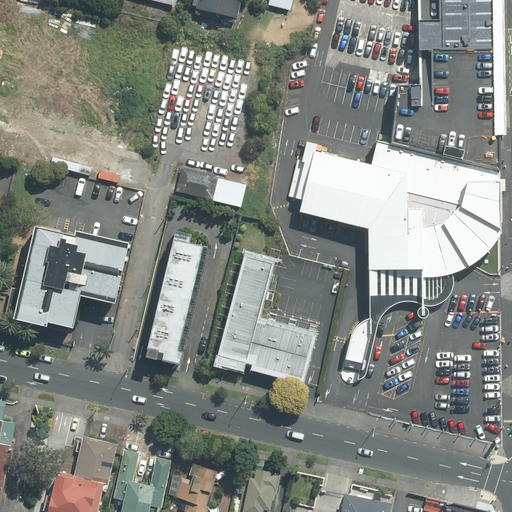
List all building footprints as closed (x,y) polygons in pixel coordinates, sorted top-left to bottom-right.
[(245,0),(198,0),(195,14),(239,25),(245,0)] [(271,0),(271,5),(292,10),(294,0),(271,0)] [(496,0),(416,0),(419,85),(397,85),(393,115),(387,144),(498,170),(496,0)] [(367,229),(368,270),(421,269),(421,277),(436,276),(453,272),(465,268),(479,258),(488,248),(496,238),(499,230),(498,170),(387,144),(376,141),(371,164),(303,147),(289,196),(303,199),(299,212),(367,229)] [(249,182),(186,168),(180,190),(244,204),(249,182)] [(127,250),(36,228),(17,304),(75,317),(81,291),(115,299),(127,250)] [(207,247),(170,239),(142,357),(178,365),(207,247)] [(274,262),(247,255),(220,354),(304,377),(316,333),(259,317),(274,262)] [(1,438),(4,423),(0,422),(0,510),(13,440),(1,438)] [(73,477),(104,482),(110,483),(117,444),(81,438),(73,477)] [(135,478),(141,452),(126,448),(115,497),(125,499),(122,511),(150,511),(153,505),(163,507),(174,459),(159,456),(153,482),(135,478)] [(182,483),(179,494),(185,496),(182,508),(187,510),(186,511),(208,511),(210,505),(207,504),(217,471),(197,465),(191,486),(182,483)] [(252,474),(245,511),(252,511),(264,511),(265,508),(274,509),(280,474),(273,473),(274,470),(256,467),(255,474),(252,474)] [(73,477),(59,474),(52,511),(98,511),(104,482),(73,477)] [(388,511),(391,500),(345,491),(340,511),(388,511)]
